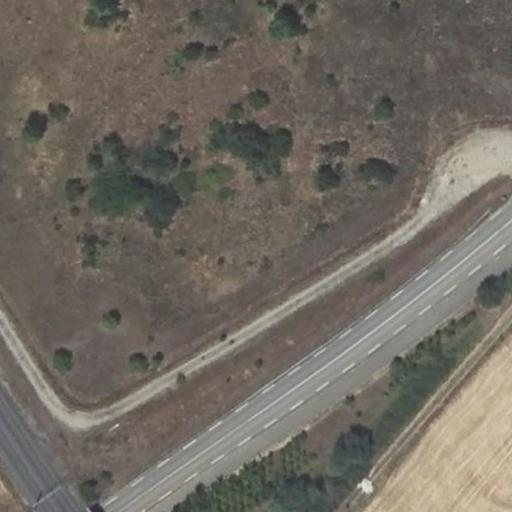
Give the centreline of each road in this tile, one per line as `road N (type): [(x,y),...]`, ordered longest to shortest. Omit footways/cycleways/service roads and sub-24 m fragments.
road 1 (track): [(511,154),(469,162),(401,232),(87,421),(51,414),(0,324)]
road 2 (tertiary): [(119,511),(511,220)]
road 3 (track): [(511,312),(382,464)]
